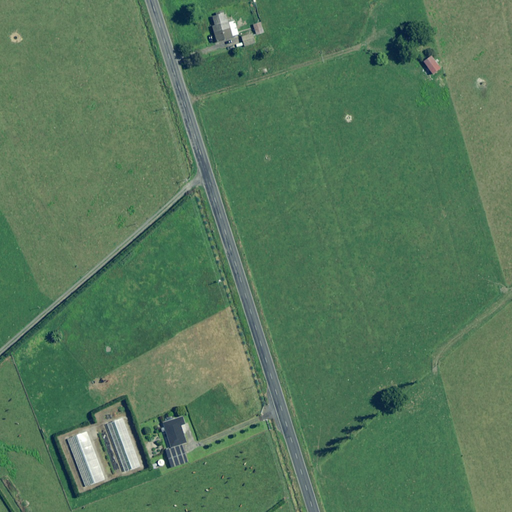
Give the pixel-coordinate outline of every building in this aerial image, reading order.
[(228,23),(226,13),(212,17),(215,26),(213,27),(217,42),(233,38),(233,37),(239,35),(235,21),(228,23)] [(264,33),(261,23),(254,25),(257,35),(264,33)] [(255,43),(252,34),(242,37),(245,47),(255,43)] [(441,69),(432,56),(424,62),(433,74),(441,69)] [(262,65),(265,68),(271,63),(269,60),(262,65)] [(185,425),(183,417),(164,423),(172,447),(186,442),(181,427),(185,425)] [(123,419),(107,425),(125,473),(140,467),(123,419)] [(86,433),(68,440),(86,486),(104,479),(86,433)] [(187,463),(181,445),(166,451),(172,468),(187,463)]
